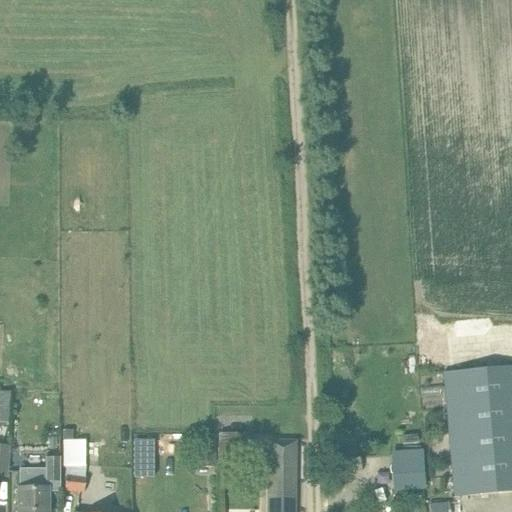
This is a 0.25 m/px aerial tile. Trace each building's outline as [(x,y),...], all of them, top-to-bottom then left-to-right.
[(454,497),(511,492),(511,368),(444,375),(454,497)] [(0,422),(8,423),(9,392),(0,391),(0,422)] [(63,439),(72,439),(72,429),(63,429),(63,439)] [(199,436),(199,467),(214,467),(214,436),(199,436)] [(251,468),(251,436),(219,436),(218,468),(251,468)] [(157,474),(158,440),(138,439),(137,474),(157,474)] [(295,442),(269,442),(268,511),(294,511),(295,442)] [(336,457),(355,456),(354,443),(335,444),(336,457)] [(0,471),(7,472),(9,446),(0,445),(0,471)] [(19,490),(18,490),(18,505),(18,511),(47,511),(48,505),(48,492),(60,492),(59,458),(45,458),(45,470),(19,470),(19,490)] [(66,476),(64,490),(84,493),(86,478),(66,476)]
